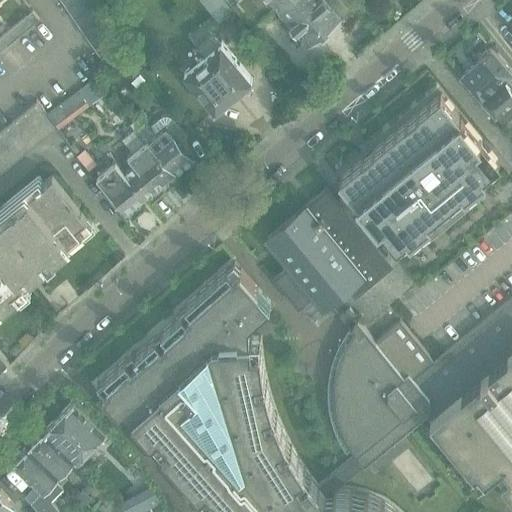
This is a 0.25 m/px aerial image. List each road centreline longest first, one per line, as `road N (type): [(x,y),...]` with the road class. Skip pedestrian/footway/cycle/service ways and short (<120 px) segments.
road 1 (residential): [(0,397),(48,344),(462,0)]
road 2 (unknown): [(217,204),(317,339)]
